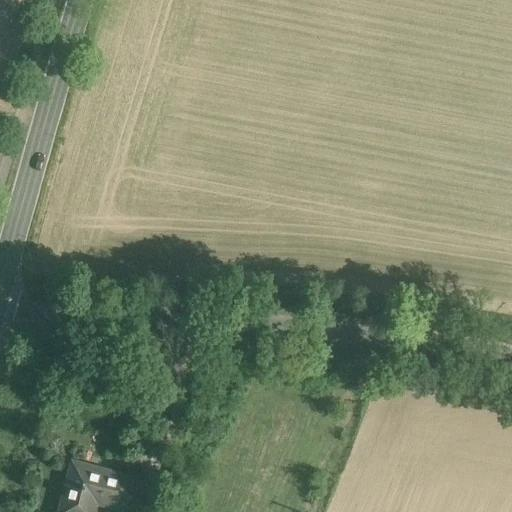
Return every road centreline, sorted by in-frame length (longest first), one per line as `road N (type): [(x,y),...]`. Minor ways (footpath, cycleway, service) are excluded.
road 1 (unclassified): [(511,360),(254,329),(0,325)]
road 2 (tertiary): [(0,295),(82,0)]
